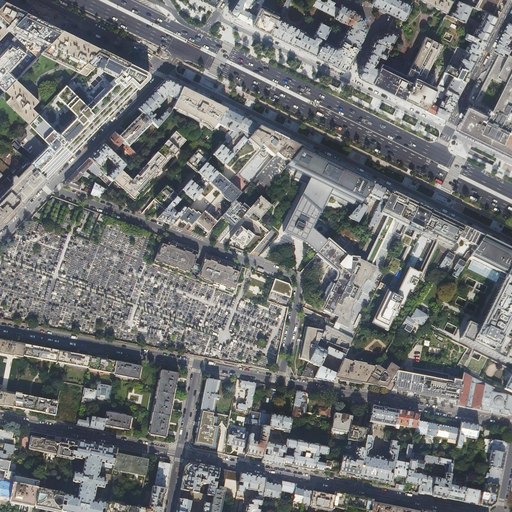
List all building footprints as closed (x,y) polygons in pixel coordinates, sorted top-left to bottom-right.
[(252,24),(262,5),(264,0),(257,0),(257,1),(255,1),(250,11),(249,10),(244,8),(245,7),(246,8),(248,7),(249,5),(250,5),(253,0),(235,0),(231,7),(229,10),(230,11),(230,13),(242,19),(252,24)] [(335,17),(340,8),(334,5),(335,3),(330,0),(315,0),(313,6),(335,17)] [(373,0),(372,4),(381,9),(381,10),(383,10),(384,10),(385,11),(386,12),(387,12),(403,20),(411,5),(402,0),(401,0),(373,0)] [(450,0),(421,0),(447,13),(453,1),(450,0)] [(480,0),(476,8),(485,12),(493,15),(500,0),(480,0)] [(0,29),(0,39),(9,30),(27,11),(6,1),(0,6),(0,25),(1,26),(1,28),(0,29)] [(285,13),(290,3),(286,1),(281,11),(285,13)] [(465,22),(472,6),(458,1),(457,5),(458,5),(455,13),(453,12),(452,16),(465,22)] [(360,15),(342,4),(341,6),(340,8),(335,17),(335,18),(339,20),(339,21),(342,23),(343,22),(349,26),(349,27),(348,30),(342,41),(357,48),(366,31),(363,24),(360,15)] [(278,18),(280,14),(262,5),(252,24),(270,33),(278,18)] [(63,29),(27,11),(9,30),(17,38),(0,55),(0,85),(5,90),(15,80),(16,79),(8,71),(29,49),(37,57),(43,50),(63,29)] [(493,15),(485,12),(481,18),(483,19),(477,29),(476,28),(472,36),(486,42),(499,18),(493,15)] [(455,50),(457,47),(464,32),(467,26),(468,23),(465,22),(452,16),(446,13),(433,40),(404,99),(425,110),(436,88),(433,86),(435,81),(436,78),(440,80),(445,71),(448,65),(450,61),(451,58),(455,50)] [(270,33),(293,44),(300,29),(278,18),(270,33)] [(293,44),(316,56),(321,46),(317,44),(317,43),(318,43),(320,43),(321,40),(321,38),(320,38),(321,37),(324,39),(327,33),(330,27),(321,22),(313,37),(305,33),(305,32),(300,29),(293,44)] [(511,23),(510,23),(496,50),(502,52),(506,54),(507,52),(511,54),(511,52),(511,45),(508,44),(509,42),(511,43),(511,40),(511,37),(511,38),(511,36),(511,23)] [(83,39),(63,29),(43,50),(54,55),(53,58),(58,60),(59,58),(63,60),(72,64),(78,70),(62,86),(63,88),(65,85),(78,72),(101,48),(83,39)] [(394,39),(397,33),(392,31),(387,33),(377,36),(371,49),(367,57),(359,73),(359,74),(359,75),(359,76),(360,77),(368,82),(372,83),(379,69),(373,66),(374,64),(378,56),(384,59),(386,55),(387,53),(382,51),(385,46),(389,49),(391,45),(389,44),(390,42),(391,41),(392,42),(394,39)] [(486,42),(472,36),(467,33),(464,38),(471,42),(469,47),(468,46),(466,50),(479,56),(486,42)] [(379,69),(372,83),(388,91),(404,99),(433,40),(426,37),(411,67),(410,67),(406,75),(398,71),(402,63),(386,55),(384,59),(379,69)] [(352,60),(357,48),(342,41),(341,41),(339,44),(340,45),(341,46),(340,48),(341,50),(339,51),(338,51),(337,48),(335,47),(334,47),(335,47),(326,42),(326,43),(325,42),(325,43),(324,43),(322,43),(321,46),(316,56),(326,61),(327,62),(328,63),(330,63),(331,63),(346,70),(347,70),(352,60)] [(119,57),(101,48),(78,72),(86,75),(95,66),(105,71),(116,76),(118,74),(118,75),(130,63),(123,59),(119,57)] [(471,72),(479,56),(466,50),(464,50),(462,54),(465,55),(464,58),(463,58),(463,57),(462,57),(462,58),(461,58),(460,60),(461,60),(461,61),(461,62),(462,62),(459,66),(471,72)] [(511,52),(511,54),(510,57),(506,54),(502,52),(495,65),(493,69),(487,82),(479,96),(474,106),(469,115),(463,128),(472,133),(472,134),(477,137),(483,140),(484,138),(497,145),(511,152),(511,52)] [(147,71),(130,63),(118,75),(118,74),(116,76),(87,106),(84,109),(82,108),(80,110),(81,112),(98,129),(148,78),(149,76),(149,75),(149,74),(149,73),(148,72),(147,72),(147,71)] [(465,82),(471,72),(459,66),(458,68),(459,69),(458,72),(456,72),(455,72),(455,71),(455,69),(455,68),(448,65),(445,71),(449,74),(454,76),(465,82)] [(440,80),(438,85),(443,87),(449,74),(445,71),(440,80)] [(459,95),(465,82),(454,76),(447,89),(459,95)] [(15,80),(5,90),(11,96),(7,101),(16,110),(30,123),(38,114),(32,108),(38,102),(30,95),(15,80)] [(177,100),(183,88),(178,86),(179,85),(171,81),(171,82),(167,81),(163,84),(163,83),(155,92),(138,109),(142,113),(152,123),(157,128),(171,112),(173,109),(171,107),(169,107),(158,120),(157,120),(154,118),(154,117),(155,116),(154,115),(153,116),(151,113),(152,112),(153,112),(158,107),(160,108),(161,106),(160,105),(169,97),(169,98),(170,98),(170,97),(177,100)] [(65,85),(63,88),(56,95),(63,102),(76,114),(76,115),(76,116),(81,112),(80,110),(82,108),(84,109),(87,106),(79,98),(65,85)] [(436,88),(425,110),(435,114),(441,101),(445,93),(447,89),(443,87),(438,85),(436,88)] [(196,95),(183,88),(177,100),(173,109),(207,124),(214,130),(227,110),(222,108),(214,104),(196,95)] [(447,89),(445,93),(447,94),(444,102),(441,101),(435,114),(440,117),(446,120),(449,113),(459,95),(447,89)] [(231,112),(227,110),(214,130),(215,130),(215,131),(217,129),(218,131),(218,130),(219,129),(218,128),(220,125),(231,130),(228,133),(228,132),(225,137),(228,138),(245,119),(240,117),(236,115),(231,112)] [(40,154),(31,163),(48,179),(56,170),(85,141),(98,129),(81,112),(76,116),(68,124),(60,133),(49,144),(40,154)] [(152,123),(142,113),(135,120),(130,125),(124,131),(119,137),(129,147),(141,135),(152,123)] [(38,114),(30,123),(29,124),(49,144),(60,133),(59,132),(58,133),(38,114)] [(230,152),(222,145),(213,155),(225,165),(248,139),(260,126),(256,124),(252,123),(248,121),(245,119),(228,138),(225,141),(228,143),(240,130),(240,128),(243,130),(242,131),(240,134),(242,136),(245,134),(246,134),(244,137),(230,152)] [(261,125),(260,126),(248,139),(259,149),(262,146),(273,133),(267,130),(268,129),(265,127),(261,125)] [(8,134),(14,140),(14,139),(15,138),(9,132),(8,133),(5,130),(4,131),(7,135),(8,134)] [(27,135),(22,131),(16,138),(20,142),(27,136),(27,135)] [(121,171),(113,181),(119,186),(135,200),(155,176),(156,177),(159,174),(161,172),(160,171),(174,155),(175,156),(177,153),(180,150),(179,149),(187,140),(176,131),(132,180),(121,171)] [(119,137),(115,133),(103,144),(113,153),(115,151),(116,151),(118,149),(118,148),(123,143),(125,145),(123,147),(123,149),(130,156),(126,160),(123,157),(121,157),(119,159),(126,166),(136,154),(129,147),(119,137)] [(273,133),(262,146),(274,156),(288,140),(273,133)] [(14,140),(9,144),(16,150),(21,145),(14,139),(14,140)] [(295,144),(288,140),(274,156),(252,181),(251,182),(251,183),(263,193),(265,190),(285,168),(285,167),(302,147),(295,144)] [(103,144),(89,159),(112,182),(113,181),(121,171),(126,166),(119,159),(113,153),(103,144)] [(314,251),(317,253),(318,253),(324,245),(326,243),(327,242),(326,241),(325,242),(324,240),(325,240),(323,238),(323,239),(321,238),(322,237),(321,236),(320,237),(319,236),(319,235),(318,234),(317,235),(316,234),(317,233),(316,232),(315,233),(313,232),(314,231),(312,229),(317,218),(330,193),(358,207),(360,204),(368,195),(374,183),(330,161),(316,154),(302,147),(285,167),(296,172),(294,177),(307,183),(283,232),(289,235),(304,242),(305,243),(306,242),(308,243),(307,244),(308,245),(309,244),(310,245),(309,246),(310,247),(311,246),(313,248),(312,249),(313,250),(314,249),(315,250),(314,251)] [(210,159),(197,150),(185,164),(198,172),(206,163),(210,159)] [(89,159),(76,171),(83,175),(89,179),(91,176),(86,171),(88,169),(96,175),(98,173),(110,185),(112,182),(89,159)] [(31,163),(18,176),(15,178),(13,175),(3,185),(7,189),(0,196),(0,228),(9,220),(34,193),(48,179),(31,163)] [(206,163),(198,172),(210,183),(218,173),(206,163)] [(226,165),(220,171),(230,180),(236,174),(226,165)] [(91,195),(99,198),(106,190),(96,184),(95,183),(92,191),(86,188),(85,190),(81,189),(81,188),(80,187),(81,185),(76,181),(83,175),(76,171),(65,182),(66,185),(73,188),(91,195)] [(218,173),(210,183),(221,193),(230,183),(230,182),(219,173),(218,173)] [(96,184),(106,190),(108,187),(98,180),(96,184)] [(203,191),(191,181),(180,193),(181,194),(184,197),(186,195),(182,192),(183,191),(194,200),(203,191)] [(230,183),(221,193),(233,203),(238,198),(242,193),(230,183)] [(378,184),(374,183),(368,195),(360,204),(358,207),(349,217),(358,223),(367,207),(368,204),(367,204),(369,200),(371,196),(372,197),(371,199),(371,200),(374,201),(375,201),(376,199),(380,201),(379,203),(366,230),(371,233),(391,191),(387,189),(383,187),(378,184)] [(177,196),(165,188),(153,201),(160,206),(166,209),(177,196)] [(402,196),(391,191),(371,233),(358,259),(332,314),(335,316),(334,318),(333,320),(339,323),(345,327),(352,313),(348,311),(365,278),(369,280),(375,267),(371,264),(393,220),(395,221),(407,227),(417,204),(408,199),(402,196)] [(180,193),(177,196),(166,209),(157,219),(164,222),(173,225),(178,220),(187,209),(184,207),(180,211),(178,213),(177,213),(176,214),(172,211),(172,209),(175,206),(176,206),(181,200),(178,198),(181,194),(180,193)] [(256,201),(252,206),(246,213),(250,216),(253,212),(257,216),(260,219),(271,207),(260,197),(256,201)] [(238,198),(233,203),(222,216),(228,222),(234,227),(246,213),(252,206),(246,201),(244,203),(238,198)] [(431,211),(417,204),(407,227),(421,233),(431,211)] [(187,209),(178,220),(181,223),(182,221),(184,223),(186,225),(187,223),(191,227),(196,222),(201,215),(198,212),(197,213),(193,209),(191,211),(188,208),(187,209)] [(217,222),(204,211),(201,215),(196,222),(202,227),(208,232),(217,222)] [(464,227),(431,211),(421,233),(434,240),(418,272),(418,271),(418,272),(409,267),(397,293),(388,289),(372,322),(384,328),(387,330),(395,314),(397,315),(399,310),(397,309),(399,305),(402,307),(406,298),(410,290),(412,291),(414,286),(418,278),(428,284),(439,266),(446,256),(448,252),(450,250),(451,249),(464,227)] [(241,246),(242,245),(244,246),(245,244),(246,245),(254,236),(247,230),(246,232),(240,227),(230,239),(234,243),(235,241),(238,243),(241,246)] [(477,234),(464,227),(451,249),(450,250),(453,252),(456,252),(459,247),(458,243),(461,239),(465,241),(464,243),(468,245),(469,243),(473,245),(470,250),(469,250),(469,251),(467,251),(463,258),(463,259),(467,261),(469,258),(482,237),(483,236),(477,234)] [(491,241),(482,237),(469,258),(483,265),(498,272),(504,275),(479,328),(468,322),(460,339),(505,361),(511,346),(511,343),(502,338),(506,329),(511,314),(511,253),(511,251),(491,241)] [(168,248),(171,241),(164,238),(161,246),(168,248)] [(181,244),(171,240),(171,241),(168,248),(161,246),(160,245),(153,265),(183,276),(186,269),(187,266),(188,264),(194,249),(181,244)] [(332,314),(358,259),(350,258),(349,257),(347,257),(347,256),(346,256),(328,241),(327,242),(326,243),(324,245),(318,253),(328,261),(335,267),(336,269),(337,270),(338,271),(339,273),(339,274),(339,275),(339,276),(338,277),(330,295),(323,310),(332,314)] [(31,260),(30,246),(28,246),(28,244),(20,245),(20,255),(19,255),(19,261),(31,260)] [(193,272),(190,279),(221,290),(228,271),(227,270),(220,268),(223,260),(213,256),(200,251),(195,267),(193,272)] [(454,256),(448,252),(446,256),(439,266),(443,269),(446,264),(448,265),(454,256)] [(456,278),(466,263),(460,259),(454,269),(455,270),(452,275),(456,278)] [(230,263),(223,260),(220,268),(227,270),(230,263)] [(484,292),(486,285),(466,278),(464,284),(472,287),(471,288),(484,292)] [(277,293),(290,298),(292,289),(289,284),(281,281),(277,293)] [(408,316),(401,327),(410,333),(413,328),(412,327),(415,321),(418,323),(422,325),(423,325),(425,322),(424,322),(428,316),(416,308),(410,318),(408,316)] [(511,314),(506,329),(502,338),(511,343),(511,346),(505,361),(511,364),(511,314)] [(339,323),(333,320),(330,326),(334,328),(336,329),(339,323)] [(457,341),(459,336),(454,334),(457,327),(447,322),(443,332),(448,334),(447,337),(457,341)] [(330,326),(327,324),(325,328),(324,330),(320,339),(331,343),(345,349),(348,350),(354,338),(336,329),(334,328),(330,326)] [(309,361),(320,339),(324,330),(307,327),(304,342),(301,354),(300,359),(305,360),(309,361)] [(326,353),(329,347),(331,343),(320,339),(309,361),(320,367),(321,364),(322,362),(323,360),(322,359),(321,360),(320,359),(322,356),(324,357),(325,356),(327,353),(326,353)] [(2,340),(0,340),(0,352),(18,356),(23,357),(23,356),(25,345),(19,344),(11,342),(8,341),(7,341),(2,340)] [(31,346),(25,345),(23,356),(56,362),(58,351),(45,348),(31,346)] [(344,359),(348,350),(345,349),(343,353),(341,352),(342,351),(336,349),(336,350),(329,347),(326,353),(327,353),(325,356),(328,358),(328,360),(326,364),(339,369),(342,362),(344,359)] [(465,367),(471,356),(484,363),(486,357),(471,350),(469,355),(464,352),(458,364),(465,367)] [(64,352),(58,351),(56,362),(79,367),(89,368),(91,357),(86,356),(68,353),(64,352)] [(91,357),(89,368),(88,369),(114,374),(116,362),(111,361),(106,360),(99,358),(91,357)] [(356,363),(344,359),(342,362),(339,369),(335,377),(351,381),(365,384),(376,367),(376,366),(375,365),(375,366),(356,363)] [(131,364),(116,362),(114,374),(114,375),(138,380),(141,367),(131,364)] [(386,370),(377,365),(377,367),(376,367),(365,384),(372,385),(373,384),(376,386),(378,386),(386,388),(391,381),(397,371),(399,368),(391,362),(386,370)] [(335,377),(339,369),(326,364),(326,365),(324,365),(321,364),(320,367),(317,372),(314,378),(333,382),(335,377)] [(306,367),(301,376),(314,378),(317,372),(306,367)] [(397,371),(391,381),(396,382),(393,388),(401,390),(421,394),(421,392),(431,394),(450,398),(458,399),(461,384),(460,383),(461,381),(454,380),(453,382),(447,381),(449,374),(410,367),(409,374),(397,371)] [(178,373),(162,370),(149,434),(165,437),(167,430),(171,407),(175,386),(178,373)] [(468,408),(479,410),(484,386),(484,383),(477,380),(463,373),(461,384),(458,399),(457,406),(468,408)] [(204,395),(201,411),(214,413),(217,399),(219,399),(220,396),(217,395),(220,381),(215,380),(208,378),(204,395)] [(256,383),(241,380),(239,388),(248,389),(245,404),(238,403),(237,409),(245,411),(245,414),(250,415),(250,411),(254,392),(256,383)] [(511,413),(511,397),(508,395),(500,394),(500,393),(498,393),(492,392),(493,388),(484,383),(484,386),(479,410),(495,413),(508,416),(508,415),(510,415),(511,413)] [(98,384),(97,391),(110,394),(111,387),(98,384)] [(276,387),(269,385),(267,394),(268,394),(266,402),(273,403),(275,396),(276,387)] [(97,391),(84,389),(84,390),(84,391),(81,404),(85,405),(86,398),(95,400),(96,398),(97,391)] [(0,392),(0,404),(1,405),(13,407),(16,395),(4,393),(4,392),(0,391),(0,392)] [(110,394),(97,391),(96,398),(109,400),(110,394)] [(300,391),(297,391),(292,417),(299,419),(301,407),(302,402),(306,403),(307,402),(308,400),(307,399),(302,398),(303,392),(300,391)] [(16,395),(13,407),(26,410),(48,414),(55,416),(58,402),(16,394),(16,395)] [(385,408),(372,405),(371,413),(373,414),(373,416),(370,416),(369,422),(394,426),(394,424),(395,420),(393,420),(394,417),(396,418),(397,410),(385,408)] [(327,416),(329,409),(325,408),(321,407),(320,408),(319,413),(320,414),(327,416)] [(250,415),(248,423),(252,424),(261,426),(269,427),(271,415),(266,414),(266,412),(265,409),(263,409),(261,411),(260,413),(250,411),(250,415)] [(408,412),(397,410),(396,418),(395,420),(394,424),(403,426),(404,425),(406,426),(407,426),(407,427),(416,428),(417,420),(418,414),(408,412)] [(105,419),(104,426),(117,428),(129,430),(131,417),(106,412),(105,419)] [(360,414),(353,412),(352,417),(349,432),(346,445),(351,446),(353,441),(360,442),(359,444),(354,444),(353,447),(364,449),(366,436),(367,433),(368,428),(360,427),(352,425),(352,424),(353,424),(353,420),(358,421),(360,414)] [(271,413),(271,415),(269,427),(289,431),(292,417),(283,416),(271,413)] [(335,413),(332,429),(335,429),(335,431),(345,433),(345,432),(349,432),(352,417),(348,416),(349,415),(346,414),(344,414),(342,414),(342,415),(335,413)] [(79,416),(77,425),(90,428),(91,419),(87,418),(86,421),(80,419),(81,417),(79,416)] [(91,419),(90,428),(103,430),(104,426),(105,419),(92,417),(91,419)] [(423,421),(417,420),(416,428),(415,432),(425,435),(428,422),(423,421)] [(434,423),(428,422),(425,435),(436,437),(438,424),(434,423)] [(460,428),(457,441),(456,447),(461,448),(463,436),(476,439),(477,433),(478,425),(470,424),(461,422),(460,428)] [(438,424),(436,437),(447,439),(449,426),(445,425),(438,424)] [(268,430),(269,427),(261,426),(259,437),(260,437),(259,440),(258,440),(259,441),(257,442),(256,442),(255,441),(254,441),(254,442),(251,439),(252,438),(252,436),(252,435),(252,434),(251,434),(250,434),(246,455),(254,456),(263,458),(266,441),(266,439),(268,430)] [(449,426),(447,439),(457,441),(460,428),(456,428),(449,426)] [(230,428),(230,429),(230,431),(229,435),(227,443),(227,444),(236,446),(243,447),(246,434),(241,433),(241,432),(240,431),(239,431),(237,430),(237,429),(230,428)] [(0,442),(14,446),(15,446),(17,433),(10,432),(0,429),(0,442)] [(392,435),(385,434),(384,440),(391,442),(389,452),(390,456),(391,456),(390,460),(382,458),(382,457),(376,456),(375,457),(367,455),(368,451),(371,448),(373,437),(366,436),(364,449),(358,477),(376,481),(390,483),(392,477),(395,460),(397,447),(395,446),(396,442),(395,442),(391,441),(392,435)] [(75,440),(65,438),(64,443),(46,439),(32,437),(29,449),(45,452),(43,463),(39,482),(34,506),(48,509),(61,511),(64,497),(65,494),(65,492),(45,487),(45,486),(44,485),(46,477),(45,475),(48,461),(64,464),(64,462),(71,463),(72,458),(75,440)] [(324,469),(325,461),(328,449),(328,447),(288,439),(286,445),(285,453),(284,458),(283,463),(304,468),(323,471),(324,469)] [(506,446),(507,442),(498,440),(491,439),(490,440),(488,439),(487,445),(489,445),(489,450),(505,453),(506,446)] [(96,444),(75,440),(72,458),(81,459),(81,458),(86,458),(82,474),(75,473),(73,482),(81,483),(77,499),(73,498),(74,496),(65,494),(64,497),(61,511),(64,511),(104,511),(106,503),(97,501),(97,503),(93,502),(95,491),(108,494),(112,475),(99,472),(101,461),(105,462),(104,464),(114,466),(116,453),(117,449),(96,444)] [(285,453),(286,445),(266,441),(263,458),(262,462),(277,465),(282,466),(283,463),(284,458),(281,458),(282,453),(285,453)] [(14,446),(0,442),(0,451),(13,454),(14,446)] [(398,461),(395,460),(392,477),(397,478),(397,476),(401,477),(404,478),(403,482),(405,483),(411,452),(412,445),(408,444),(405,457),(401,456),(401,457),(400,457),(399,457),(398,461)] [(358,477),(364,449),(353,447),(351,446),(346,445),(344,445),(342,451),(340,464),(338,472),(338,473),(350,475),(358,477)] [(502,469),(505,453),(489,450),(485,449),(484,452),(491,453),(490,455),(485,454),(484,459),(489,460),(488,467),(502,469)] [(12,457),(13,454),(0,451),(0,459),(10,462),(11,462),(12,457)] [(411,452),(405,483),(411,484),(419,485),(421,474),(418,473),(418,474),(414,473),(415,468),(416,468),(416,467),(423,468),(424,462),(413,460),(415,453),(411,452)] [(133,457),(116,453),(114,466),(113,470),(145,476),(148,460),(133,457)] [(432,457),(425,455),(424,461),(438,464),(439,458),(432,457)] [(164,458),(160,457),(155,487),(153,486),(149,507),(147,508),(139,506),(137,511),(160,511),(170,464),(167,459),(164,458)] [(443,459),(439,458),(438,464),(446,466),(443,479),(440,479),(440,478),(435,477),(432,496),(446,499),(449,484),(453,463),(450,463),(451,460),(443,459)] [(10,462),(0,459),(0,470),(8,472),(10,462)] [(325,461),(324,469),(330,470),(338,472),(340,464),(325,461)] [(217,479),(219,469),(190,463),(185,466),(181,490),(187,491),(188,488),(192,489),(192,492),(195,492),(198,493),(199,488),(198,488),(198,484),(200,475),(201,476),(202,477),(203,477),(203,480),(202,480),(202,482),(203,483),(209,485),(207,495),(213,496),(214,490),(216,485),(216,483),(213,482),(214,478),(217,479)] [(488,467),(485,466),(484,473),(486,473),(485,477),(484,477),(483,483),(484,483),(498,486),(502,469),(488,467)] [(241,473),(219,469),(217,479),(216,483),(216,485),(218,485),(217,490),(214,490),(213,496),(210,511),(219,511),(225,488),(223,488),(225,479),(239,482),(241,473)] [(15,473),(9,472),(7,482),(0,480),(0,495),(11,497),(15,477),(15,473)] [(265,478),(241,473),(239,482),(242,483),(242,486),(238,486),(237,492),(242,492),(244,492),(244,489),(254,491),(256,490),(258,493),(257,496),(256,496),(255,496),(254,500),(261,501),(262,496),(264,482),(265,478)] [(421,474),(419,485),(418,493),(432,496),(435,477),(427,476),(427,475),(426,474),(423,473),(421,474)] [(39,482),(15,477),(11,497),(10,501),(23,504),(34,506),(39,482)] [(296,484),(283,481),(282,486),(280,496),(284,497),(285,492),(288,492),(294,494),(296,488),(296,486),(296,484)] [(269,483),(264,482),(262,496),(270,497),(273,484),(269,483)] [(456,486),(449,484),(446,499),(464,502),(466,488),(467,482),(465,482),(464,484),(463,487),(458,486),(458,484),(456,484),(456,486)] [(496,495),(498,486),(484,483),(482,491),(482,492),(496,495)] [(278,485),(273,484),(270,497),(279,499),(280,496),(282,486),(278,485)] [(296,488),(294,494),(293,502),(301,503),(304,490),(300,489),(296,488)] [(464,502),(479,505),(482,492),(482,491),(466,488),(464,502)] [(187,491),(181,490),(176,511),(210,511),(213,496),(207,495),(206,495),(202,511),(189,511),(191,502),(192,502),(195,492),(192,492),(187,491)] [(308,491),(304,490),(301,503),(310,505),(313,492),(308,491)] [(313,492),(310,505),(310,506),(332,510),(332,509),(333,509),(334,507),(345,510),(348,494),(335,492),(334,496),(325,494),(325,493),(323,493),(321,492),(321,493),(313,491),(313,492)] [(495,503),(496,495),(482,492),(479,505),(489,507),(495,503)] [(345,510),(344,511),(357,511),(359,509),(368,511),(420,511),(421,511),(410,510),(410,509),(406,508),(406,509),(396,507),(390,505),(386,504),(386,505),(373,502),(373,499),(362,497),(348,494),(345,510)] [(258,511),(261,501),(254,500),(251,499),(250,503),(248,503),(247,503),(247,506),(246,506),(245,511),(246,511),(245,511),(258,511)] [(106,503),(104,511),(137,511),(139,506),(139,505),(137,505),(137,507),(107,501),(106,503)]
